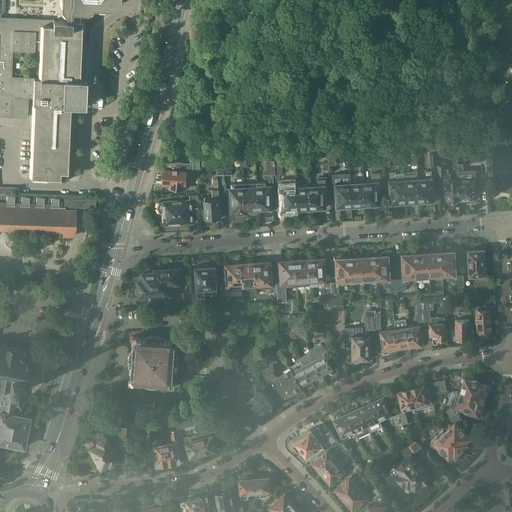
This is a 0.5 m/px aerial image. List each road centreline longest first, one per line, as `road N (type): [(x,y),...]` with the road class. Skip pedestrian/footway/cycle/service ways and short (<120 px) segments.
road 1 (residential): [(116,246),(502,224)]
road 2 (residential): [(264,439),(342,391),(416,364),(510,360)]
road 3 (tertiary): [(35,492),(116,246)]
road 4 (tertiary): [(116,246),(179,0)]
road 5 (residential): [(47,503),(73,486),(197,476),(264,439)]
road 6 (residential): [(511,344),(502,224)]
